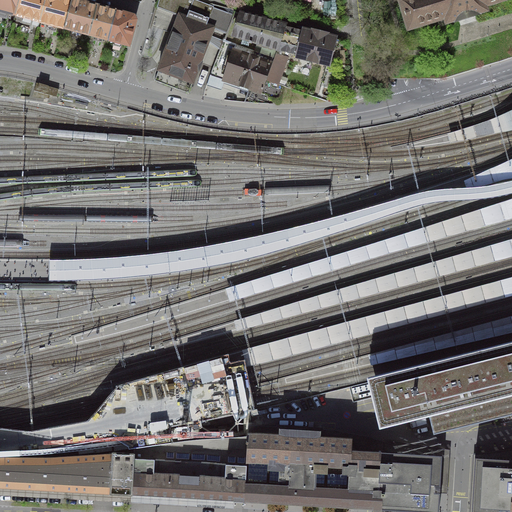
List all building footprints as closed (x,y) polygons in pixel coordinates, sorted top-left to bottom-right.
[(19,0),(0,0),(0,16),(6,18),(8,12),(14,14),(15,14),(14,14),(15,14),(19,0)] [(19,0),(15,14),(14,21),(26,24),(38,27),(40,21),(45,0),(19,0)] [(64,28),(71,0),(45,0),(40,21),(41,21),(42,21),(41,21),(47,23),(48,23),(46,29),(55,32),(57,26),(58,26),(63,27),(64,27),(64,28)] [(73,0),(72,0),(71,0),(64,28),(65,28),(66,28),(71,30),(71,29),(72,30),(71,36),(80,38),(82,32),(88,34),(89,34),(97,6),(96,6),(89,4),(87,4),(84,3),(82,2),(80,2),(73,0)] [(157,0),(155,8),(178,16),(171,33),(155,76),(156,76),(154,80),(171,87),(188,93),(190,89),(191,90),(198,71),(200,72),(204,63),(202,62),(214,31),(226,35),(234,14),(217,8),(217,7),(203,1),(197,0),(157,0)] [(405,0),(402,1),(410,27),(447,16),(449,23),(468,17),(486,12),(483,4),(496,0),(405,0)] [(97,6),(89,34),(90,35),(90,34),(91,35),(95,36),(94,40),(101,42),(103,38),(107,39),(108,40),(116,11),(115,11),(114,11),(112,10),(110,10),(108,10),(98,7),(97,6)] [(389,7),(384,9),(387,19),(392,18),(389,7)] [(117,12),(116,11),(108,40),(109,40),(110,40),(114,41),(113,45),(121,48),(122,43),(126,44),(127,44),(127,45),(129,45),(129,43),(130,39),(131,35),(132,30),(133,30),(134,26),(135,22),(135,20),(135,19),(134,19),(133,17),(123,14),(124,14),(122,13),(120,12),(117,12)] [(274,58),(277,50),(286,24),(264,19),(241,13),(233,36),(257,44),(255,51),(255,52),(274,58)] [(287,25),(286,24),(277,50),(289,53),(298,55),(297,56),(328,64),(331,55),(332,50),(332,48),(336,49),(338,47),(340,42),(338,40),(335,39),(335,38),(326,36),(327,35),(323,34),(323,33),(320,33),(317,32),(313,31),(313,33),(304,30),(304,32),(286,27),(287,25)] [(255,52),(255,51),(223,41),(212,69),(210,76),(233,83),(252,90),(247,102),(276,104),(278,99),(279,99),(284,86),(278,84),(267,80),(266,80),(272,63),(273,63),(274,58),(255,52)] [(289,53),(277,50),(274,58),(273,63),(272,63),(273,63),(267,80),(278,84),(282,73),(289,53)] [(300,82),(298,81),(295,89),(300,91),(303,83),(300,82)] [(36,83),(34,91),(56,97),(59,89),(48,86),(47,86),(39,83),(39,84),(36,83)] [(511,110),(495,118),(448,134),(450,143),(493,135),(511,129),(511,159),(464,181),(468,190),(501,182),(511,179),(511,198),(226,288),(230,301),(511,221),(511,240),(235,322),(238,332),(511,257),(511,278),(243,352),(247,367),(277,360),(509,299),(511,298),(511,110)] [(511,316),(370,355),(373,365),(511,332),(511,316)] [(380,426),(429,414),(434,433),(511,413),(511,341),(368,377),(380,426)] [(296,503),(364,507),(373,508),(373,509),(381,509),(381,508),(382,490),(379,489),(380,470),(381,453),(381,442),(381,441),(373,440),(364,439),(354,438),(352,437),(339,436),(320,431),(281,429),(249,427),(249,432),(248,436),(247,462),(246,472),(246,482),(245,500),(256,501),(296,503)] [(134,449),(134,453),(132,493),(138,494),(240,500),(245,500),(246,482),(246,472),(247,462),(248,436),(209,439),(191,441),(134,449)] [(381,453),(380,470),(379,489),(382,490),(381,508),(395,509),(431,511),(439,511),(440,492),(435,491),(436,488),(436,486),(440,486),(442,455),(438,455),(438,448),(393,441),(393,444),(381,441),(381,442),(381,453)] [(511,511),(511,500),(511,448),(475,453),(475,456),(471,511),(511,511)] [(0,457),(0,486),(99,491),(132,493),(134,453),(113,452),(113,453),(50,457),(5,457),(0,457)]
